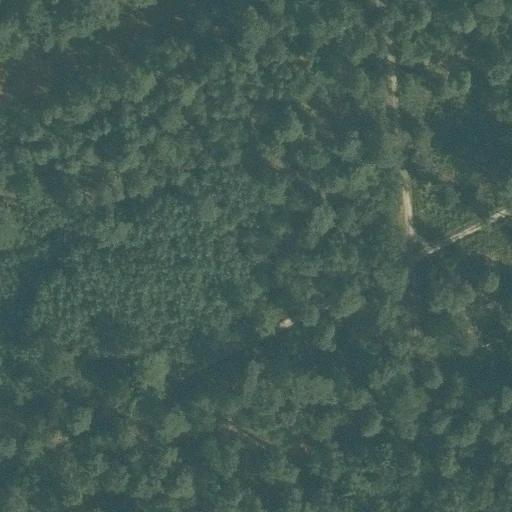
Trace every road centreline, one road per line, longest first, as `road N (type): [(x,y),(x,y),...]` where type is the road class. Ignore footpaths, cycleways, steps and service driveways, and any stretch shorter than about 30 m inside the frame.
road 1 (unknown): [(52,447),(198,366),(511,220)]
road 2 (unknown): [(511,427),(348,511)]
